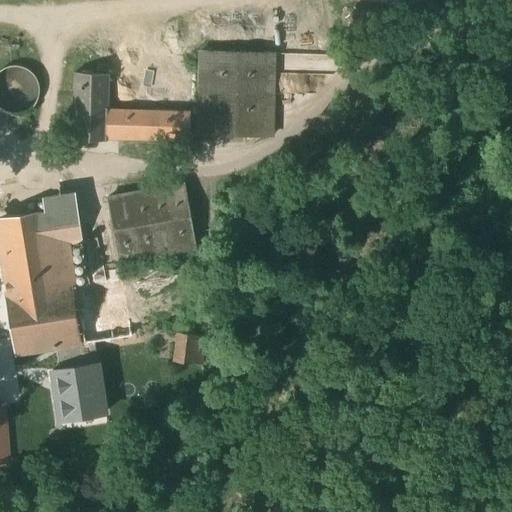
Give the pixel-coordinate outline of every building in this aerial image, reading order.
[(278,57),(201,54),(198,137),(274,140),(278,57)] [(25,68),(17,66),(9,67),(1,72),(0,73),(0,105),(2,107),(9,111),(17,113),(22,112),(30,108),(35,103),(38,99),(39,91),(38,83),(37,78),(31,72),(25,68)] [(110,79),(74,77),(70,139),(187,145),(189,112),(109,108),(110,79)] [(184,192),(109,204),(118,265),(194,253),(184,192)] [(76,211),(0,223),(0,234),(21,360),(68,352),(95,347),(132,342),(123,289),(70,298),(63,254),(83,251),(76,211)] [(56,425),(106,416),(95,347),(68,352),(71,371),(48,374),(56,425)]
